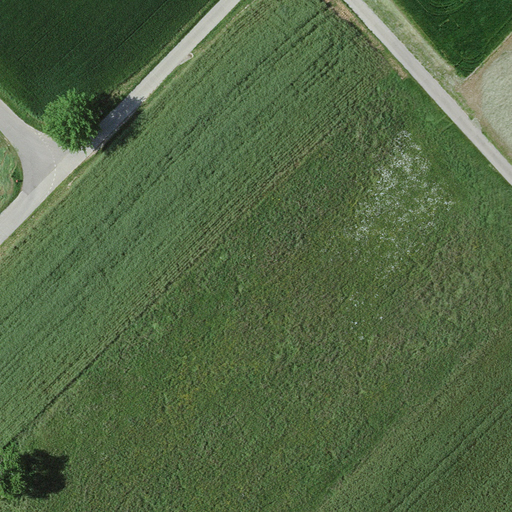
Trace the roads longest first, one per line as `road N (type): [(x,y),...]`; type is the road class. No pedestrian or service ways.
road 1 (track): [(43,169),(86,144),(231,0)]
road 2 (track): [(511,176),(351,0)]
